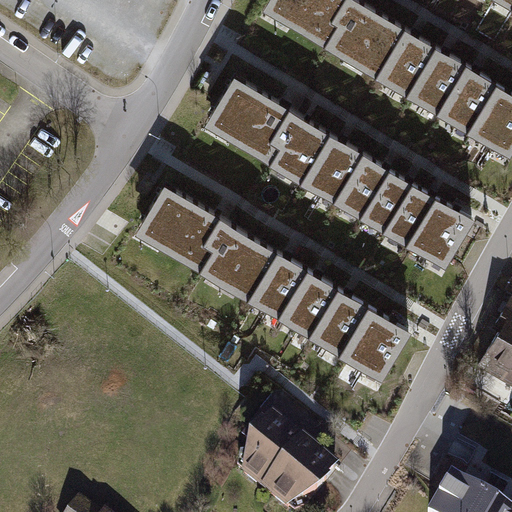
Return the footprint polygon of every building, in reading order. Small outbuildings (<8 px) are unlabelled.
[(410,29),(361,0),(283,0),(277,11),(382,74),(410,29)] [(440,47),(410,29),(382,74),(413,93),(440,47)] [(471,66),(440,47),(413,93),(443,111),(471,66)] [(501,84),(471,66),(443,111),(474,129),(501,84)] [(294,109),(235,74),(221,97),(232,104),(219,126),(267,155),(294,109)] [(511,146),(511,90),(501,84),(474,129),(509,150),(511,146)] [(334,133),(294,109),(267,155),(307,179),(334,133)] [(368,153),(334,133),(307,179),(340,199),(368,153)] [(391,167),(368,153),(340,199),(363,213),(391,167)] [(414,181),(391,167),(363,213),(386,227),(414,181)] [(436,195),(414,181),(386,227),(409,240),(436,195)] [(282,252),(165,182),(151,205),(162,212),(149,234),(255,297),(282,252)] [(472,216),(436,195),(409,240),(445,262),(472,216)] [(312,270),(282,252),(255,297),(285,316),(312,270)] [(343,289),(312,270),(285,316),(315,334),(343,289)] [(373,307),(343,289),(315,334),(346,352),(373,307)] [(481,361),(511,379),(511,304),(508,302),(496,322),(502,326),(481,361)] [(409,328),(373,307),(346,352),(381,374),(409,328)] [(324,478),(334,466),(264,411),(245,436),(251,441),(250,442),(248,455),(254,459),(244,472),(288,507),(298,494),(305,499),(315,494),(326,480),(324,478)] [(479,511),(488,497),(452,476),(429,511),(479,511)] [(511,511),(488,497),(479,511),(511,511)] [(68,511),(96,511),(78,499),(68,511)]
